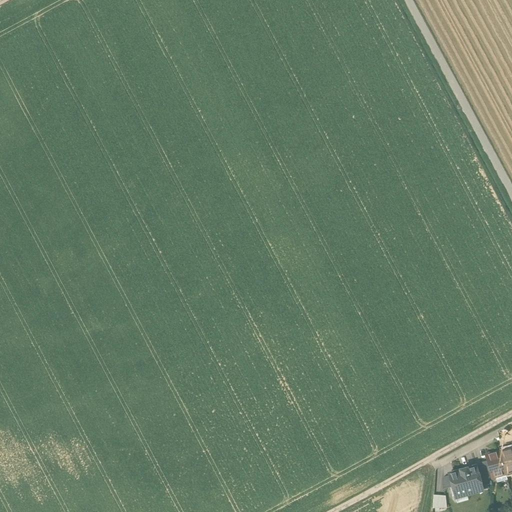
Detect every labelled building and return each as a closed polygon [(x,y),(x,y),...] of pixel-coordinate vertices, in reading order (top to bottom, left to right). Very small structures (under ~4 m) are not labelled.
[(506,475),(499,451),(496,452),(497,453),(486,456),(488,461),(492,478),(506,475)] [(488,461),(482,463),(485,475),(486,480),(492,478),(488,461)] [(476,467),(479,476),(485,475),(482,463),(475,465),(475,467),(476,467)] [(452,488),(455,498),(461,496),(464,497),(474,494),(476,492),(483,490),(479,476),(476,467),(475,467),(448,474),(449,477),(452,488)] [(452,488),(449,477),(443,478),(443,490),(452,488)] [(433,496),(433,509),(447,509),(445,497),(433,496)]
